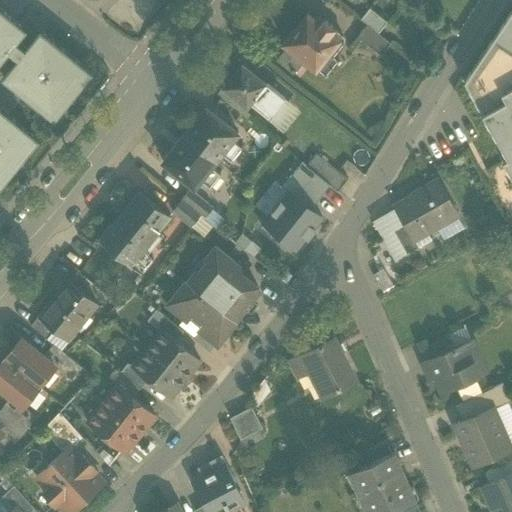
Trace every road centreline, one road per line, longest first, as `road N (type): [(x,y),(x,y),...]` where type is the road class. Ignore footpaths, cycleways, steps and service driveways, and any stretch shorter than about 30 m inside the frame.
road 1 (residential): [(344,245),(242,381),(108,510)]
road 2 (residential): [(501,0),(344,245)]
road 3 (residential): [(344,245),(455,511)]
road 4 (tertiary): [(0,286),(164,81)]
road 5 (residential): [(164,81),(59,0)]
